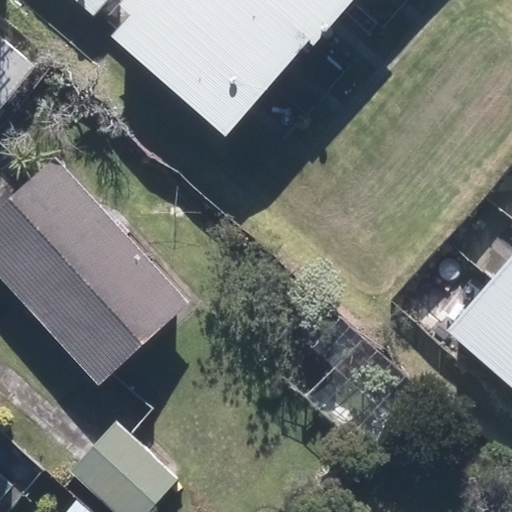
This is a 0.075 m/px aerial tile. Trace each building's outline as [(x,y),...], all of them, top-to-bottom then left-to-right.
[(81,0),(109,24),(130,0),(81,0)] [(348,58),(279,0),(160,0),(144,19),(155,28),(137,50),(256,151),(339,55),(345,61),(348,58)] [(279,0),(348,58),(397,0),(279,0)] [(0,134),(51,72),(0,31),(0,134)] [(0,228),(0,263),(118,393),(206,313),(71,163),(0,228)] [(511,299),(475,341),(511,374),(511,299)] [(277,362),(321,402),(349,373),(304,331),(277,362)] [(86,478),(122,511),(166,511),(191,485),(130,429),(86,478)] [(0,509),(25,480),(0,458),(0,509)] [(73,509),(76,511),(101,511),(104,510),(86,495),(73,509)]
